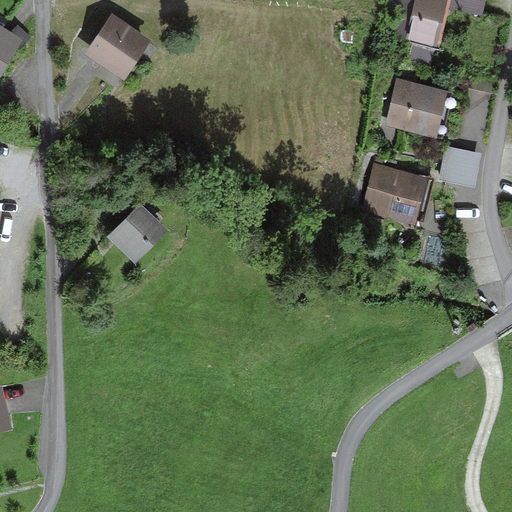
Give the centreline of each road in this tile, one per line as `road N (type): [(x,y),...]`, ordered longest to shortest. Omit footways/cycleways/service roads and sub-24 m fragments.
road 1 (residential): [(42,511),(54,476),(41,0)]
road 2 (unclassified): [(511,317),(364,417),(345,458),(336,511)]
